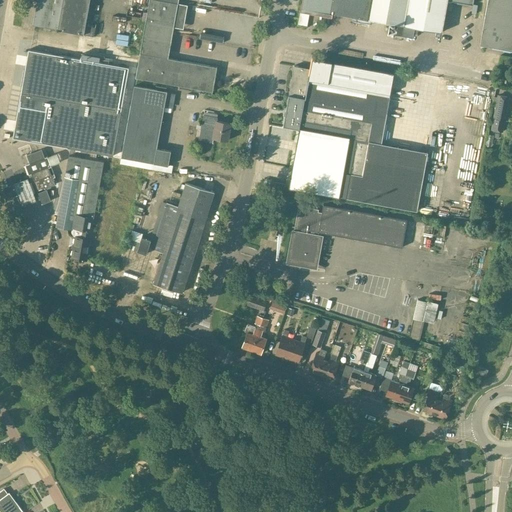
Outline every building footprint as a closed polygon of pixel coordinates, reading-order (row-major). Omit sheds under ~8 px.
[(37,0),(33,26),(58,30),(84,35),(94,36),(95,27),(86,26),(86,21),(87,20),(90,0),(37,0)] [(149,0),(140,53),(136,78),(185,87),(186,79),(190,79),(192,71),(195,72),(196,63),(168,58),(178,0),(149,0)] [(306,0),(305,6),(389,22),(388,33),(415,39),(416,27),(442,32),(448,0),(306,0)] [(511,51),(511,0),(488,0),(480,46),(511,51)] [(106,54),(130,58),(132,48),(126,47),(126,49),(110,46),(110,44),(108,44),(106,54)] [(29,50),(13,138),(113,156),(129,68),(29,50)] [(295,66),(286,110),(284,126),(332,135),(330,143),(347,146),(349,138),(350,138),(350,140),(349,140),(339,196),(417,211),(428,152),(381,144),(392,84),(340,74),(342,64),(312,59),(310,69),(295,66)] [(186,79),(185,87),(213,92),(217,67),(196,63),(195,72),(192,71),(190,79),(186,79)] [(122,158),(147,162),(168,166),(171,151),(157,148),(167,92),(134,86),(122,158)] [(499,95),(498,97),(494,97),(492,106),(497,107),(492,130),(504,132),(510,97),(499,95)] [(231,124),(217,121),(218,117),(204,115),(199,140),(213,143),(214,138),(228,141),(231,124)] [(87,261),(91,239),(93,230),(92,230),(94,219),(104,162),(69,156),(66,170),(65,177),(56,227),(73,230),(73,228),(82,230),(80,237),(76,236),(72,258),(87,261)] [(47,157),(28,164),(25,165),(29,175),(32,173),(35,181),(32,182),(36,192),(46,188),(47,189),(51,188),(51,186),(55,185),(53,178),(55,177),(47,157)] [(186,183),(179,206),(167,202),(152,249),(164,253),(154,283),(183,292),(215,192),(186,183)] [(323,205),(323,207),(322,213),(319,212),(319,210),(299,206),(290,258),(317,263),(322,238),(319,237),(319,233),(402,248),(402,247),(407,220),(323,205)] [(272,229),(269,238),(275,240),(278,231),(272,229)] [(147,254),(151,240),(142,237),(137,251),(147,254)] [(251,294),(251,296),(247,305),(264,311),(267,302),(269,298),(263,296),(262,298),(251,294)] [(418,298),(410,338),(420,340),(424,320),(437,322),(441,302),(418,298)] [(270,309),(284,313),(287,304),(273,299),(270,309)] [(245,332),(247,333),(242,348),(251,351),(263,318),(257,316),(255,323),(256,324),(255,327),(248,324),(245,332)] [(263,318),(251,351),(261,354),(267,339),(261,337),(263,331),(265,332),(269,320),(263,318)] [(322,318),(313,344),(320,347),(328,324),(329,325),(328,328),(330,329),(331,325),(334,326),(333,330),(335,330),(338,322),(330,320),(330,321),(322,318)] [(294,339),(287,359),(298,363),(305,343),(304,343),(307,337),(313,339),(317,326),(311,323),(306,337),(302,336),(300,342),(294,339)] [(285,330),(283,336),(282,335),(275,355),(287,359),(294,339),(287,337),(289,331),(285,330)] [(372,353),(377,355),(377,354),(380,355),(381,352),(379,351),(383,340),(385,340),(384,341),(391,343),(391,344),(394,345),(396,339),(384,335),(378,333),(372,353)] [(326,361),(321,375),(333,379),(337,365),(339,361),(336,360),(341,346),(335,344),(329,362),(326,361)] [(316,352),(315,357),(310,371),(321,375),(326,361),(323,360),(326,351),(321,349),(319,353),(316,352)] [(369,360),(368,360),(359,386),(371,390),(376,375),(368,373),(370,368),(372,369),(377,355),(371,353),(369,360)] [(363,365),(361,370),(353,368),(348,382),(359,386),(368,360),(369,356),(363,354),(361,360),(362,361),(361,365),(363,365)] [(381,360),(376,375),(383,378),(388,362),(381,360)] [(399,383),(391,381),(383,378),(379,389),(387,391),(386,396),(397,400),(410,363),(403,360),(398,374),(400,374),(398,378),(401,379),(399,383)] [(418,366),(410,363),(397,400),(409,404),(413,392),(420,395),(421,390),(413,387),(413,388),(406,386),(408,381),(409,382),(411,378),(413,379),(418,366)] [(486,376),(488,370),(477,366),(476,373),(486,376)] [(427,397),(428,397),(423,410),(434,414),(439,399),(436,398),(439,391),(433,389),(432,393),(429,392),(427,397)] [(442,400),(439,399),(434,414),(446,418),(452,400),(449,399),(450,395),(444,393),(442,400)] [(0,491),(0,508),(2,511),(25,511),(10,491),(8,493),(4,488),(0,491)]
